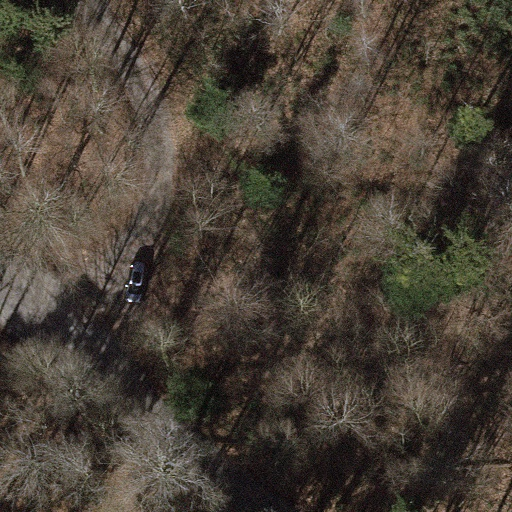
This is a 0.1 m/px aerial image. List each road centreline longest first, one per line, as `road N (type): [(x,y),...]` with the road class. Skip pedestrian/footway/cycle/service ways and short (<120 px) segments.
road 1 (track): [(79,0),(139,72),(161,144),(152,202),(114,292),(70,349)]
road 2 (tertiary): [(262,511),(0,291)]
